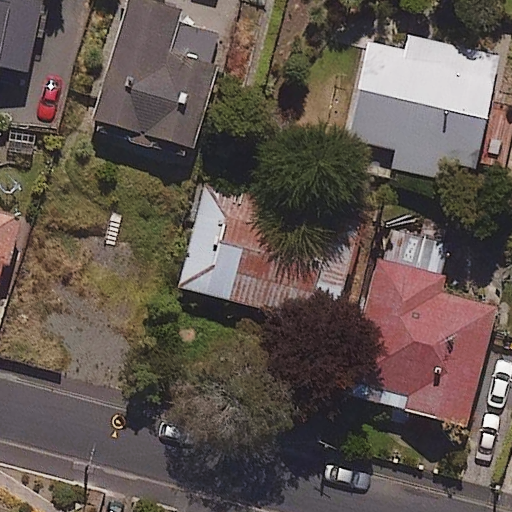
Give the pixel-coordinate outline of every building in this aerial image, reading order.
[(0,0),(0,67),(25,73),(40,0),(0,0)] [(178,8),(144,0),(122,0),(91,129),(194,154),(224,33),(175,21),(178,8)] [(367,41),(340,156),(468,186),(499,57),(410,36),(407,50),(367,41)] [(358,218),(205,181),(179,288),(332,325),(358,218)] [(0,288),(18,218),(0,213),(0,288)] [(449,245),(384,227),(338,391),(463,425),(496,306),(436,290),(449,245)]
